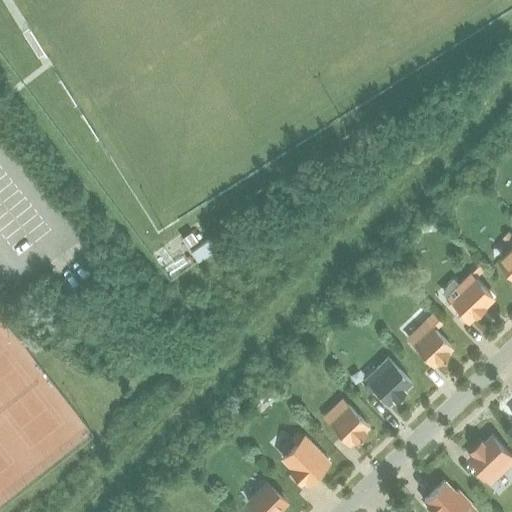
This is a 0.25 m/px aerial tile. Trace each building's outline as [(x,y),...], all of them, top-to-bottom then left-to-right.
[(511,246),(511,247),(500,259),(511,272),(511,234),(509,231),(503,236),(511,246)] [(200,243),(176,256),(182,267),(207,254),(200,243)] [(451,299),(447,304),(452,309),(456,305),(470,319),(493,297),(475,279),(484,271),(480,266),(471,274),(470,273),(458,284),(462,288),(451,299)] [(426,329),(411,343),(430,364),(436,359),(437,361),(447,352),(445,350),(450,345),(433,327),(441,320),(433,312),(425,320),(421,324),(426,329)] [(368,383),(363,387),(369,393),(373,389),(386,403),(392,397),(394,399),(403,391),(401,389),(410,381),(387,356),(375,367),(379,371),(367,382),(368,383)] [(343,409),(328,423),(347,443),(352,438),(354,440),(363,431),(361,429),(366,424),(347,405),(342,399),(337,404),(343,409)] [(305,481),(327,459),(304,435),(301,438),(297,434),(291,440),(295,444),(282,457),(292,468),(291,469),(301,480),(302,478),(305,481)] [(475,451),(469,457),(482,471),(478,475),(483,481),(488,477),(499,466),(504,470),(511,462),(511,456),(492,435),(484,443),(482,441),(473,449),(475,451)] [(260,488),(247,500),(258,511),(273,511),(285,501),(266,482),(265,482),(261,478),(255,484),(260,488)] [(423,499),(426,502),(424,503),(432,511),(458,511),(462,508),(465,511),(467,511),(472,507),(468,503),(469,502),(457,489),(454,492),(443,480),(423,499)]
